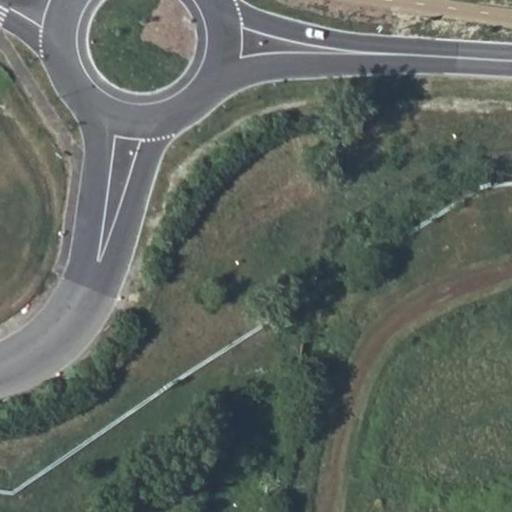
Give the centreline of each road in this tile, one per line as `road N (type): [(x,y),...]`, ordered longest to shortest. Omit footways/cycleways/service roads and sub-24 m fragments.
road 1 (track): [(325,511),(350,398),(395,317),(511,270)]
road 2 (secondary): [(58,53),(82,99),(130,122),(183,111),(213,80)]
road 3 (secondary): [(364,55),(215,0)]
road 4 (secondary): [(213,80),(364,55)]
road 5 (secondary): [(364,55),(511,62)]
